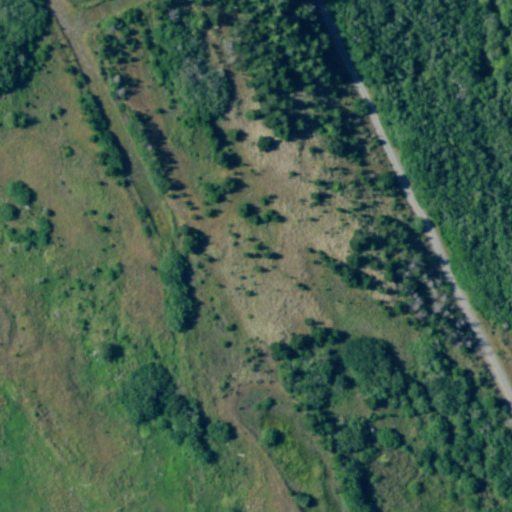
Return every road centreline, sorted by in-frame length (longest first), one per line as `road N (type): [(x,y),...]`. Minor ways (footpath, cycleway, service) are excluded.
road 1 (residential): [(511,405),(319,0)]
road 2 (residential): [(161,224),(57,0)]
